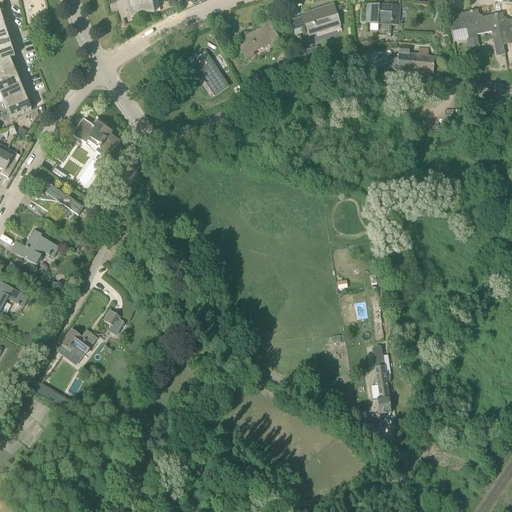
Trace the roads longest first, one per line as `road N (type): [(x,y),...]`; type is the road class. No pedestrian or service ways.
road 1 (residential): [(407,461),(240,356),(186,261),(120,237)]
road 2 (residential): [(511,90),(330,74),(153,144)]
road 3 (residential): [(0,407),(58,342),(101,248),(120,237)]
road 4 (residential): [(102,73),(53,130),(13,199)]
road 5 (residential): [(235,0),(181,21),(102,73)]
